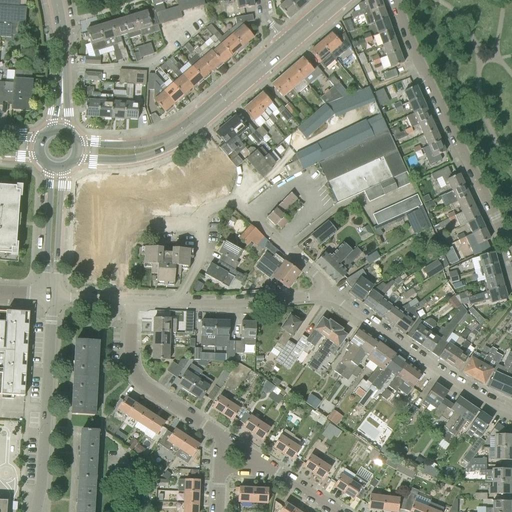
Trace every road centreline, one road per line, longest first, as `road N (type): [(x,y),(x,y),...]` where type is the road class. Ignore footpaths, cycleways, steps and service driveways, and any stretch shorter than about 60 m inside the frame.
road 1 (tertiary): [(73,159),(149,155),(186,137),(345,0)]
road 2 (residential): [(511,263),(396,0)]
road 3 (residential): [(181,302),(202,256),(203,212),(234,200),(328,295)]
road 4 (tertiary): [(283,40),(180,127),(146,143),(75,143)]
road 5 (residential): [(511,412),(460,388),(328,295)]
road 6 (residential): [(35,511),(51,295)]
road 7 (residential): [(219,435),(133,374),(131,300)]
road 8 (residential): [(328,295),(181,302)]
road 9 (residential): [(51,295),(62,167)]
road 10 (residential): [(51,167),(51,295)]
road 11 (unclassified): [(60,121),(55,0)]
